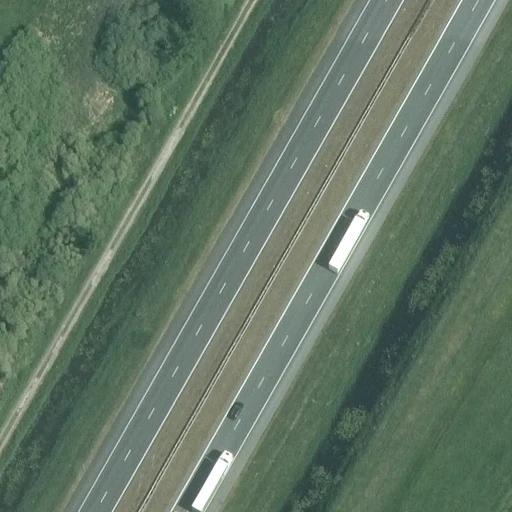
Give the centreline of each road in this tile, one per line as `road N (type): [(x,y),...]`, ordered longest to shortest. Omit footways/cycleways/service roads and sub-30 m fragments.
road 1 (motorway): [(187,511),(479,0)]
road 2 (motorway): [(384,0),(93,511)]
road 3 (unclassified): [(0,425),(244,0)]
